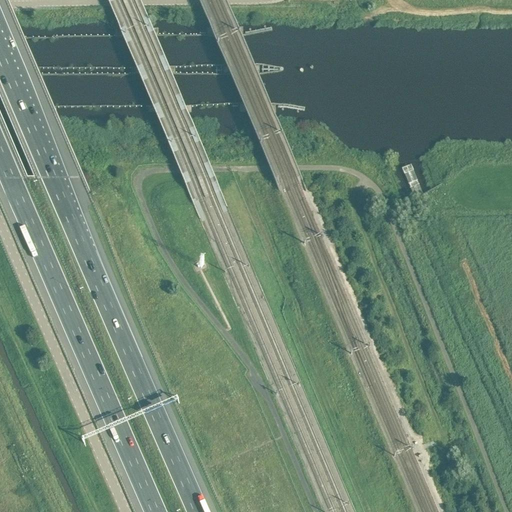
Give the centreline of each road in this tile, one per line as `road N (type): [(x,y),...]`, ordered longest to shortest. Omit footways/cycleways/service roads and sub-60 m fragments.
road 1 (motorway): [(198,511),(0,53)]
road 2 (motorway): [(0,152),(156,511)]
road 3 (track): [(372,511),(323,393),(299,305),(247,187),(261,168)]
road 4 (unclassified): [(125,511),(0,220)]
road 5 (track): [(357,191),(355,211),(444,439)]
road 6 (unclassified): [(0,3),(247,0)]
